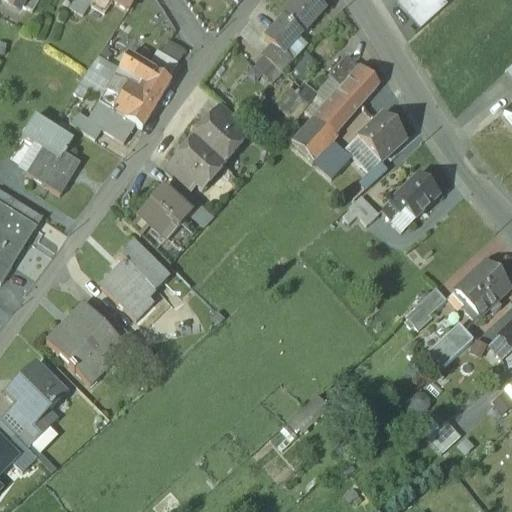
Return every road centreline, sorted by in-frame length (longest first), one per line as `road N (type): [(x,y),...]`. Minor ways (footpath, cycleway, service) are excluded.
road 1 (residential): [(0,347),(206,60)]
road 2 (residential): [(511,218),(445,140),(359,0)]
